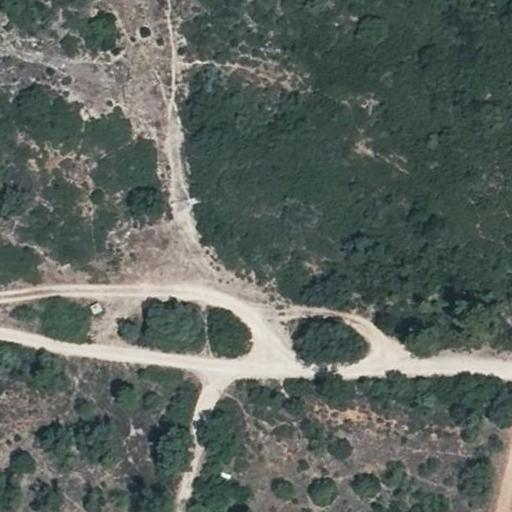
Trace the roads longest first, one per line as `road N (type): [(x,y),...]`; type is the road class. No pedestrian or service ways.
road 1 (track): [(0,327),(211,364),(511,374)]
road 2 (track): [(0,300),(159,290),(210,297),(275,335),(302,369)]
road 3 (track): [(401,365),(344,315),(228,308)]
road 4 (track): [(182,511),(211,364)]
